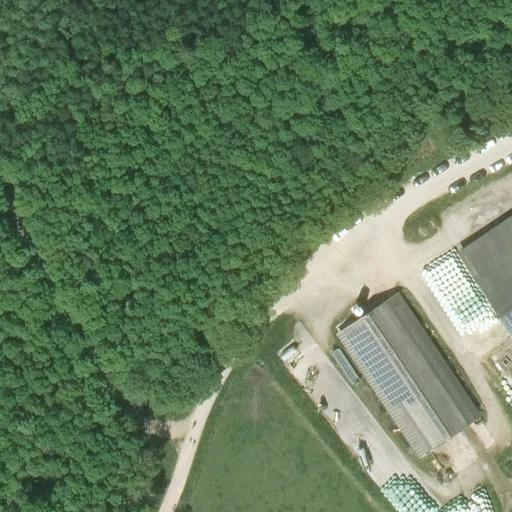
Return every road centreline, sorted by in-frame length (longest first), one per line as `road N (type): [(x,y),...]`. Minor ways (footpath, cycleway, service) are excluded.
road 1 (track): [(511,145),(363,229),(232,349),(168,511)]
road 2 (track): [(194,434),(152,425),(119,405),(0,206)]
